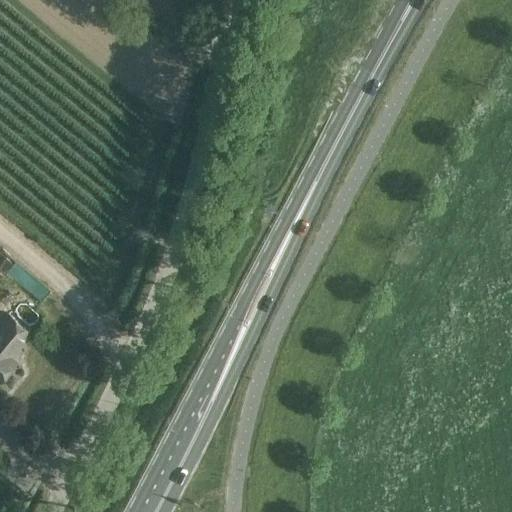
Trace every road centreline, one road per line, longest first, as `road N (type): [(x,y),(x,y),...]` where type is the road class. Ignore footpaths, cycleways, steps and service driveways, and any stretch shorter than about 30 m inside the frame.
road 1 (unclassified): [(49,511),(164,274),(242,0)]
road 2 (secondary): [(314,184),(135,511)]
road 3 (secondary): [(161,511),(282,272),(314,184)]
road 4 (secondary): [(314,184),(417,0)]
